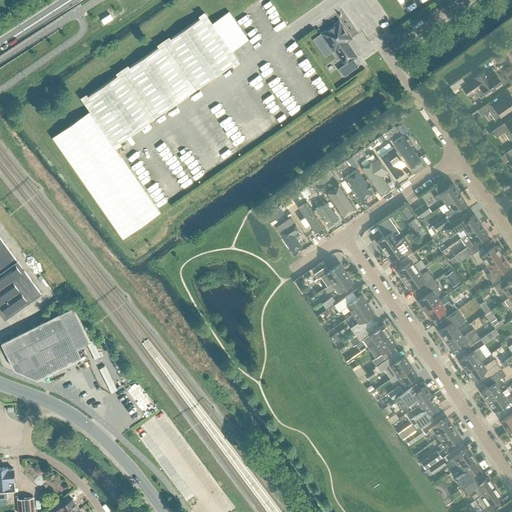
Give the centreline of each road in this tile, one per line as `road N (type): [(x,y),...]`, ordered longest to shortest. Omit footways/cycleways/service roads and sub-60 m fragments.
road 1 (residential): [(511,479),(343,234)]
road 2 (unclassified): [(456,156),(384,52),(459,0)]
road 3 (secondary): [(164,511),(98,434),(40,398)]
road 4 (residential): [(343,234),(456,156)]
